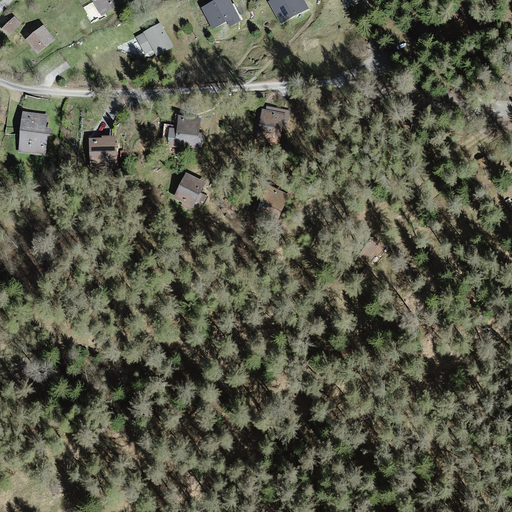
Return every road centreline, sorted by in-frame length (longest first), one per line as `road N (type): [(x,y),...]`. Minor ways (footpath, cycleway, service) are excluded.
road 1 (unclassified): [(294,84),(92,93),(25,89),(0,79)]
road 2 (track): [(511,109),(294,84)]
